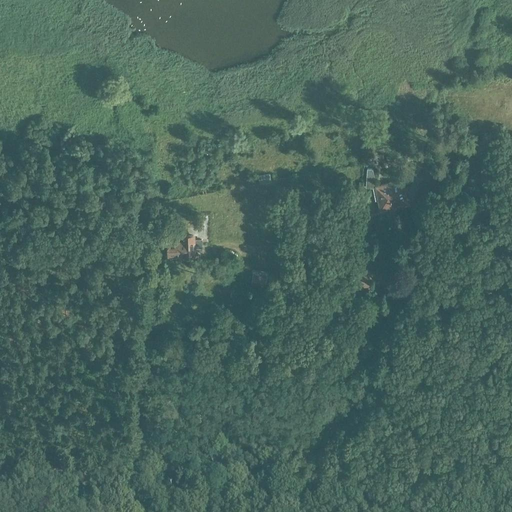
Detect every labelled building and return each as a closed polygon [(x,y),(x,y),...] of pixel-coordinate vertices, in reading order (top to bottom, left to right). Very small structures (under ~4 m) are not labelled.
[(372,169),(367,168),(366,187),(373,187),(376,200),(379,200),(381,210),(387,208),(386,204),(408,199),(404,180),(377,185),(374,171),(373,170),(373,169),(372,169)] [(195,247),(195,237),(195,236),(184,237),(184,243),(170,243),(170,256),(185,255),(185,257),(195,256),(195,247)] [(361,268),(360,280),(371,281),(371,269),(361,268)] [(252,284),(266,287),(268,275),(254,273),(252,284)] [(370,290),(371,281),(360,280),(360,290),(370,290)]
